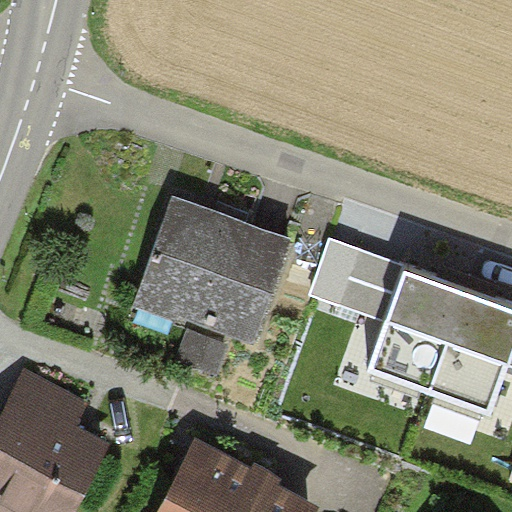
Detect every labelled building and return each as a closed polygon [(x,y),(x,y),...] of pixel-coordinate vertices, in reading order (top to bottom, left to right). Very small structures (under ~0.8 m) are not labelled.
[(133,296),(175,311),(180,304),(252,329),(288,226),(172,186),(133,296)] [(511,282),(405,246),(400,258),(359,244),(341,297),(387,312),(372,355),(489,394),(503,352),(511,355),(511,282)] [(191,324),(180,352),(216,366),(227,338),(191,324)] [(15,377),(0,406),(0,511),(64,511),(96,451),(58,432),(72,405),(15,377)] [(187,449),(154,511),(306,511),(307,511),(187,449)] [(462,511),(449,502),(440,511),(462,511)]
